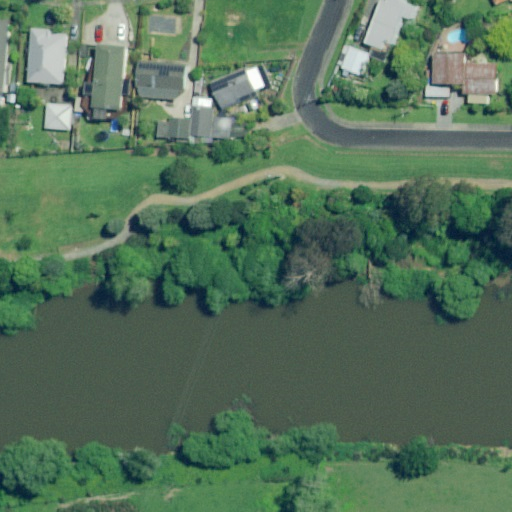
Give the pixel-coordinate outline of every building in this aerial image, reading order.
[(385,0),(384,0),(367,44),(374,47),(372,50),(384,55),(387,46),(395,49),(408,17),(414,20),(420,6),(403,0),(391,0),(391,2),(385,0)] [(13,21),(0,19),(0,104),(5,105),(13,21)] [(263,43),(262,19),(225,20),(225,44),(263,43)] [(69,32),(34,30),(32,83),(67,84),(69,32)] [(100,49),(87,105),(97,118),(113,120),(114,109),(126,110),(132,49),(104,46),(104,49),(100,49)] [(372,55),(353,47),(345,68),(364,76),(372,55)] [(428,70),(426,97),(452,99),(453,87),(467,87),(467,94),(502,96),(503,66),(473,64),(473,55),(441,53),(440,71),(428,70)] [(192,63),(144,60),(142,87),(190,90),(192,63)] [(269,89),(258,65),(248,69),(215,83),(226,108),(269,89)] [(197,98),(196,120),(195,137),(214,138),(216,99),(197,98)] [(73,106),(49,105),(48,129),(72,130),(73,106)]
